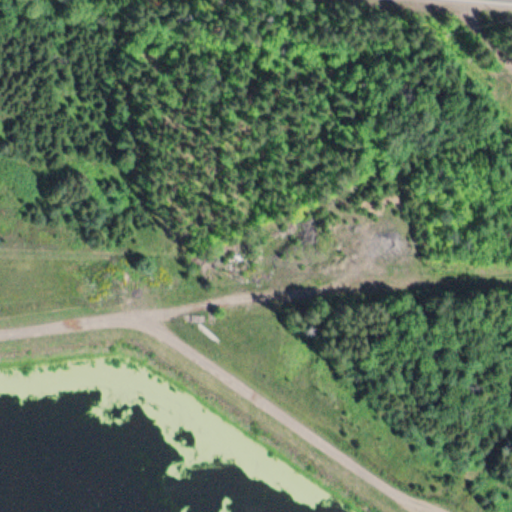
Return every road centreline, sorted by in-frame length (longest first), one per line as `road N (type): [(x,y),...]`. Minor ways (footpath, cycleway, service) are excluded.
road 1 (track): [(436,511),(377,484),(146,320),(0,330)]
road 2 (track): [(146,320),(260,295),(511,276)]
